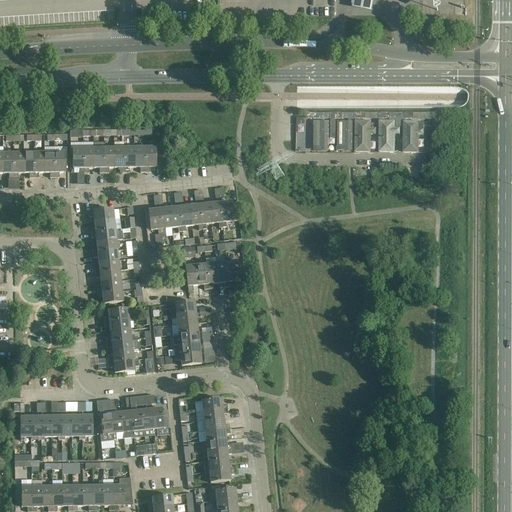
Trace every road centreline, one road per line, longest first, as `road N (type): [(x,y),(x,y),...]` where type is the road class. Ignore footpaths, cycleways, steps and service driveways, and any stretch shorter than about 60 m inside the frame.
road 1 (secondary): [(506,58),(428,58),(356,45),(0,51)]
road 2 (primary): [(505,77),(504,511)]
road 3 (secondary): [(0,83),(277,76)]
road 4 (residential): [(0,200),(241,177)]
road 5 (secondary): [(277,76),(505,77)]
road 6 (residential): [(424,160),(280,155),(277,76)]
road 7 (residential): [(93,388),(63,250),(46,242),(0,244)]
road 8 (residential): [(267,511),(254,403),(242,379),(228,375)]
